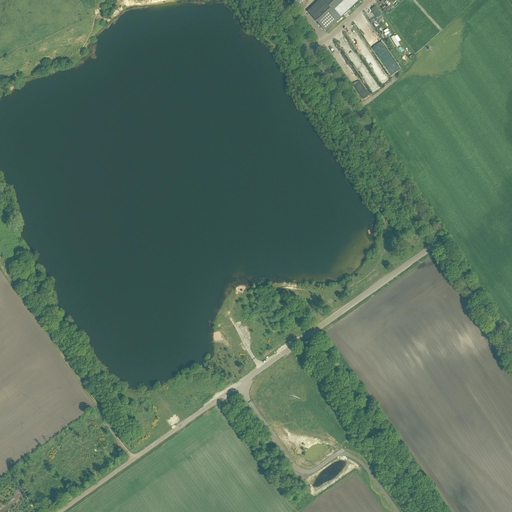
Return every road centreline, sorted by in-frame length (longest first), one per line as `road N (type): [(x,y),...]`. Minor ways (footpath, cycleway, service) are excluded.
road 1 (unclassified): [(438,242),(58,511)]
road 2 (tertiary): [(438,242),(280,0)]
road 3 (track): [(133,459),(0,260)]
road 4 (tertiary): [(511,354),(438,242)]
